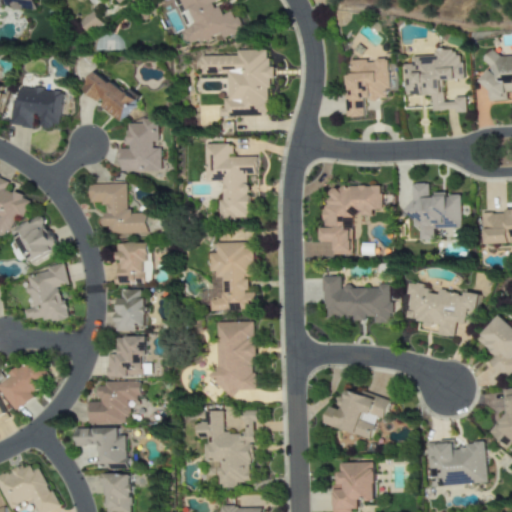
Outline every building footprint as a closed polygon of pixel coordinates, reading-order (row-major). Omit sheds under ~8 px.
[(36,0),(6,0),(5,7),(34,12),(36,0)] [(244,32),(236,11),(225,15),(220,4),(224,3),(223,0),(177,0),(188,29),(185,30),(191,46),(223,34),(225,39),(244,32)] [(83,22),(91,34),(105,24),(98,12),(83,22)] [(269,117),(269,79),(276,79),(276,68),(269,68),(269,50),(239,51),(239,56),(202,56),(202,75),(230,74),(230,99),(224,99),(224,108),(219,108),(219,117),(269,117)] [(407,96),(433,95),(434,112),(467,111),(467,97),(455,98),(455,103),(445,103),(444,81),(465,80),(464,56),(455,56),(455,50),(436,51),(436,57),(414,57),(414,65),(406,65),(407,96)] [(511,55),(488,57),(489,85),(490,85),(491,102),(507,101),(507,93),(511,92),(511,55)] [(348,118),(366,117),(365,100),(391,99),(389,60),(352,61),(353,76),(350,76),(350,93),(347,93),(348,118)] [(83,91),(124,122),(143,97),(133,89),(129,94),(98,71),(83,91)] [(0,117),(1,118),(10,87),(0,84),(0,117)] [(13,125),(34,129),(36,115),(44,117),(42,126),(60,129),(66,93),(20,86),(13,125)] [(121,148),(121,172),(163,173),(163,149),(159,149),(159,120),(145,120),(145,125),(129,124),(129,148),(121,148)] [(206,182),(224,182),(224,201),(220,201),(220,219),(251,218),(251,182),(247,182),(247,175),(258,175),(257,157),(232,158),(232,145),(206,145),(206,182)] [(0,216),(2,217),(0,222),(0,232),(10,237),(18,216),(26,219),(33,199),(8,190),(12,181),(0,177),(0,216)] [(150,232),(149,212),(129,213),(128,184),(91,185),(92,204),(105,204),(106,233),(150,232)] [(461,195),(430,195),(430,184),(410,184),(410,227),(419,227),(419,240),(435,240),(434,229),(461,228),(461,195)] [(382,187),(332,187),(332,200),(323,200),(323,242),(334,242),(334,255),(354,255),(354,217),(373,217),(373,210),(382,210),(382,187)] [(485,245),(511,244),(511,210),(483,211),(485,245)] [(30,263),(60,251),(46,217),(16,229),(30,263)] [(215,311),(258,311),(258,293),(251,293),(251,278),(256,278),(256,248),(249,248),(249,243),(219,243),(219,254),(212,254),(212,272),(215,272),(215,311)] [(118,285),(147,285),(146,261),(152,261),(151,244),(118,244),(118,285)] [(70,319),(63,287),(71,285),(66,264),(49,267),(50,271),(28,276),(35,308),(26,310),(29,322),(45,318),(46,324),(70,319)] [(326,319),(356,318),(356,320),(375,320),(375,324),(392,324),(391,286),(342,288),(342,277),(324,277),(326,319)] [(406,320),(440,325),(439,336),(455,338),(457,324),(475,326),(480,294),(466,292),(466,294),(439,290),(440,290),(412,286),(406,320)] [(147,328),(148,291),(120,290),(119,332),(140,333),(140,327),(147,328)] [(479,340),(496,355),(490,362),(509,379),(511,374),(511,325),(500,316),(479,340)] [(219,323),(219,384),(229,384),(229,392),(258,392),(258,323),(219,323)] [(109,378),(145,378),(145,357),(149,357),(149,337),(120,337),(120,355),(109,355),(109,378)] [(0,390),(17,412),(35,398),(32,394),(49,381),(32,359),(0,383),(0,390)] [(141,382),(97,383),(97,401),(88,401),(88,425),(129,424),(129,402),(141,401),(141,382)] [(327,427),(373,439),(378,418),(385,420),(390,401),(346,389),(341,409),(333,407),(327,427)] [(511,390),(503,391),(506,423),(492,425),(494,447),(511,445),(511,390)] [(0,400),(0,422),(9,418),(0,400)] [(261,411),(247,411),(246,434),(227,433),(227,412),(209,412),(208,423),(201,423),(201,439),(209,439),(208,479),(221,479),(221,488),(240,488),(240,482),(255,483),(256,422),(260,422),(261,411)] [(100,470),(128,470),(128,435),(120,435),(120,428),(76,428),(76,446),(100,446),(100,470)] [(432,488),(488,484),(485,444),(455,446),(455,440),(428,442),(432,488)] [(0,477),(0,483),(12,509),(33,499),(39,511),(50,511),(60,508),(42,468),(35,472),(31,463),(0,477)] [(333,485),(333,511),(352,511),(353,510),(362,510),(362,502),(377,502),(377,463),(341,463),(341,485),(333,485)] [(104,511),(132,511),(134,475),(101,474),(101,483),(106,483),(104,511)]
